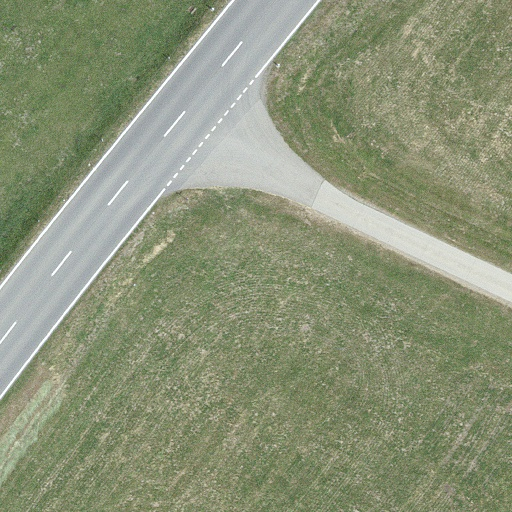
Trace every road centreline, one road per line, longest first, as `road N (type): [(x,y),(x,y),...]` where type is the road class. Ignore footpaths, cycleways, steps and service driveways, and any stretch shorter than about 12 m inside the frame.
road 1 (unclassified): [(511,286),(171,124)]
road 2 (primary): [(171,124),(0,339)]
road 3 (primary): [(273,0),(171,124)]
